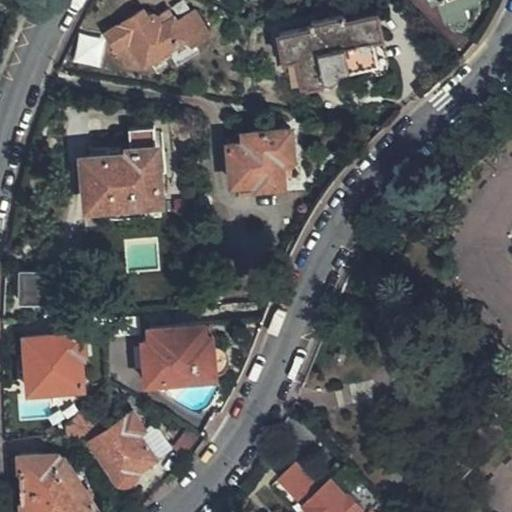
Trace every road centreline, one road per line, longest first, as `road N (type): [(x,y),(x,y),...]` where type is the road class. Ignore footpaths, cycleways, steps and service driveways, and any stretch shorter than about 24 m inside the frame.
road 1 (residential): [(178,511),(260,404),(335,227),(361,187),(511,41)]
road 2 (residential): [(56,0),(0,122)]
